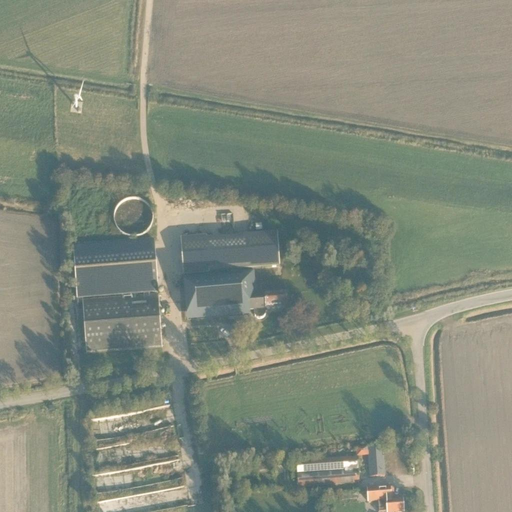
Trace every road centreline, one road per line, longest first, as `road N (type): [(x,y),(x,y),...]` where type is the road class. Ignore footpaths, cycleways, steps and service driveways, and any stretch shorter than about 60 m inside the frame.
road 1 (unclassified): [(0,407),(171,377),(415,318)]
road 2 (unknown): [(154,193),(199,481)]
road 3 (unclassified): [(430,511),(415,318)]
